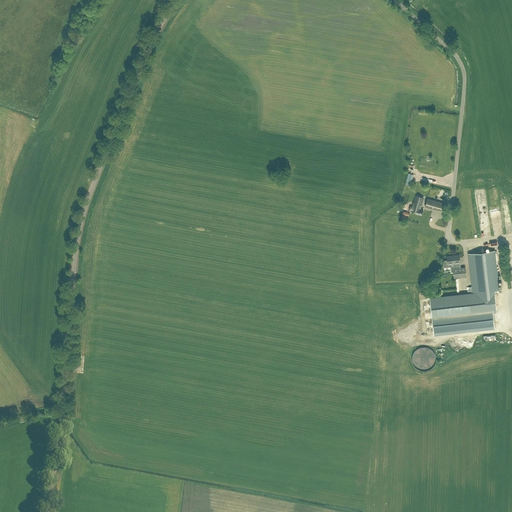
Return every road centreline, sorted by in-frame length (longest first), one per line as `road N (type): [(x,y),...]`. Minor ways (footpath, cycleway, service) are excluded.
road 1 (tertiary): [(48,511),(76,243),(145,54),(178,0)]
road 2 (unclassified): [(511,235),(451,241),(463,70),(394,0)]
